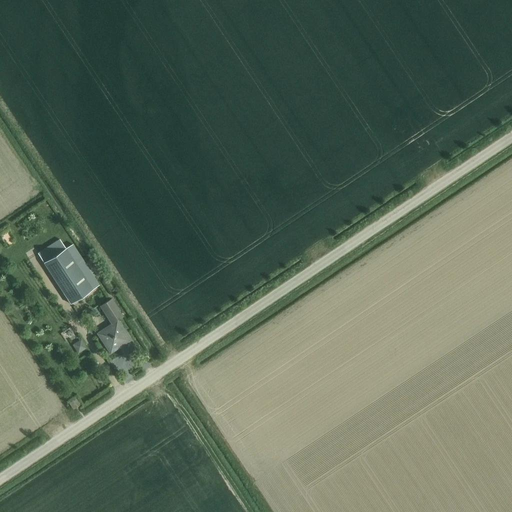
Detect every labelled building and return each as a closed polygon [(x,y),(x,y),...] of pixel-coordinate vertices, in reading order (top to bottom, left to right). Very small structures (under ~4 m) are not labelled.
[(71,304),(92,289),(99,285),(82,260),(76,264),(60,239),(38,253),(71,304)] [(112,324),(97,334),(111,354),(120,347),(125,354),(134,349),(129,341),(130,341),(117,321),(123,317),(111,299),(100,306),(109,320),(112,324)] [(69,329),(62,334),(67,341),(74,336),(69,329)] [(68,344),(73,355),(83,350),(77,339),(68,344)] [(76,399),(70,403),(73,408),(75,407),(77,405),(79,404),(76,399)]
